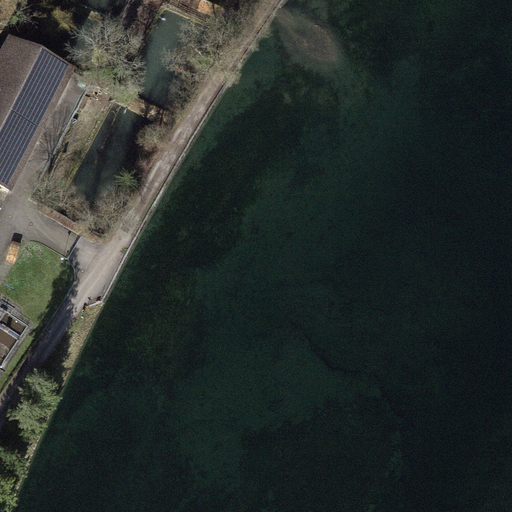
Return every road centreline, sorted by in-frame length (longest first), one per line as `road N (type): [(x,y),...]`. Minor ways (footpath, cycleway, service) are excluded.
road 1 (residential): [(0,412),(144,200)]
road 2 (track): [(267,0),(144,200)]
road 3 (unknown): [(0,195),(33,202),(104,259)]
